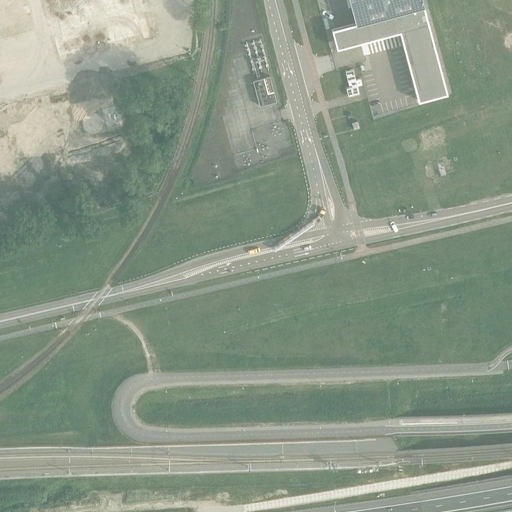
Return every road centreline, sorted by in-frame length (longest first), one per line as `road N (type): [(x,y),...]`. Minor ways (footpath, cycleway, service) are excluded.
road 1 (unclassified): [(156,283),(337,246)]
road 2 (unclassified): [(324,232),(242,249),(156,283)]
road 3 (unclassified): [(320,168),(274,0)]
road 4 (unclassified): [(0,322),(156,283)]
road 5 (motorway): [(511,489),(381,511)]
